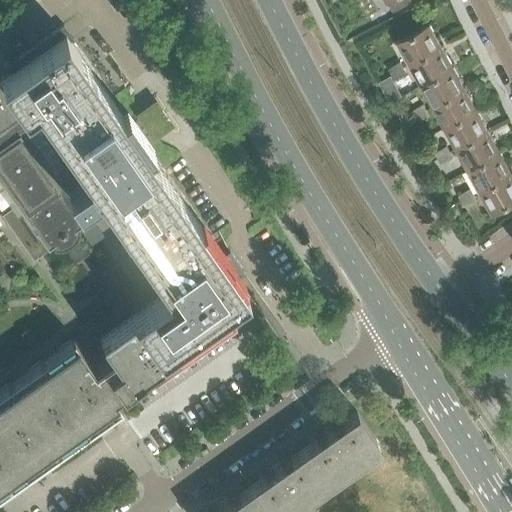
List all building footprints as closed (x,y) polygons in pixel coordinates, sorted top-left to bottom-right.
[(388,0),(394,11),(416,0),(388,0)] [(442,46),(430,23),(399,40),(412,63),(442,46)] [(140,129),(127,110),(122,114),(70,41),(73,39),(74,39),(73,38),(64,26),(63,25),(39,41),(29,48),(20,55),(4,67),(9,74),(1,80),(0,80),(0,182),(48,250),(53,246),(54,248),(52,249),(52,250),(58,250),(64,249),(70,246),(74,242),(78,237),(79,231),(79,230),(77,232),(76,230),(91,219),(80,202),(97,190),(168,291),(111,331),(123,348),(143,376),(163,361),(226,317),(233,313),(227,305),(247,291),(237,278),(245,273),(243,269),(229,250),(225,253),(222,256),(209,238),(148,152),(153,148),(140,129)] [(454,67),(442,46),(412,63),(423,84),(454,67)] [(392,74),(403,67),(400,62),(389,69),(392,74)] [(394,79),(406,73),(403,67),(392,74),(394,79)] [(466,88),(454,67),(423,84),(435,105),(466,88)] [(478,109),(466,88),(435,105),(446,126),(478,109)] [(415,116),(426,109),(423,103),(412,111),(415,116)] [(418,121),(430,115),(426,109),(415,116),(418,121)] [(489,131),(478,109),(446,126),(458,147),(489,131)] [(501,151),(489,131),(458,147),(470,168),(501,151)] [(438,158),(450,151),(446,146),(435,153),(438,158)] [(441,163),(453,157),(450,151),(438,158),(441,163)] [(511,172),(511,171),(501,151),(470,168),(482,190),(511,172)] [(511,201),(511,172),(482,190),(494,212),(511,201)] [(462,201),(473,194),(470,188),(459,195),(462,201)] [(464,205),(476,200),(473,194),(462,201),(464,205)] [(82,243),(67,253),(74,264),(89,254),(82,243)] [(123,390),(143,376),(123,348),(104,362),(83,333),(0,391),(0,481),(5,488),(116,410),(121,406),(117,400),(126,394),(123,390)] [(328,484),(382,446),(356,411),(303,448),(328,484)] [(270,511),(288,511),(315,493),(328,484),(303,448),(252,485),(270,511)] [(270,511),(252,485),(213,511),(270,511)]
